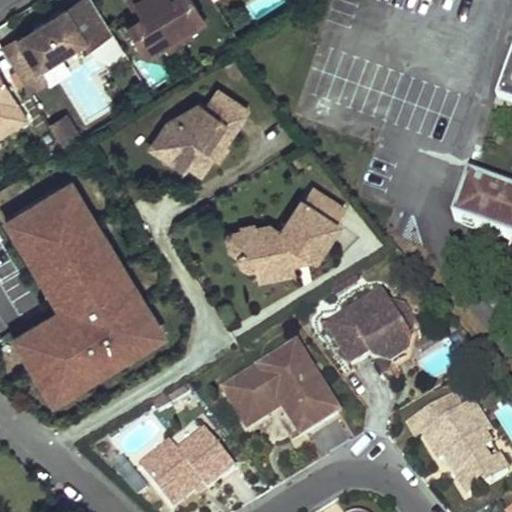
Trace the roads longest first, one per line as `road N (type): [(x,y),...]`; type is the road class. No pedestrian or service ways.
road 1 (residential): [(45,445),(196,360),(205,327)]
road 2 (residential): [(274,511),(332,478),(361,474),(395,486),(422,511)]
